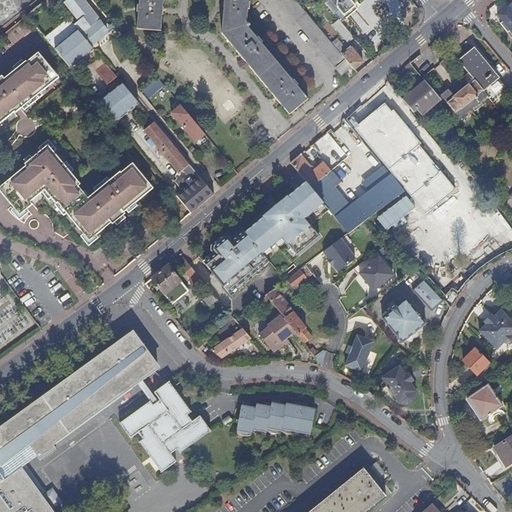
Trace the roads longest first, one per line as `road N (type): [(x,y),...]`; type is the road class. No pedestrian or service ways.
road 1 (residential): [(442,18),(125,283)]
road 2 (residential): [(326,379),(208,372),(125,283)]
road 3 (residential): [(444,457),(447,331),(468,294),(511,264)]
road 4 (residential): [(125,283),(0,375)]
road 5 (residential): [(444,457),(326,379)]
